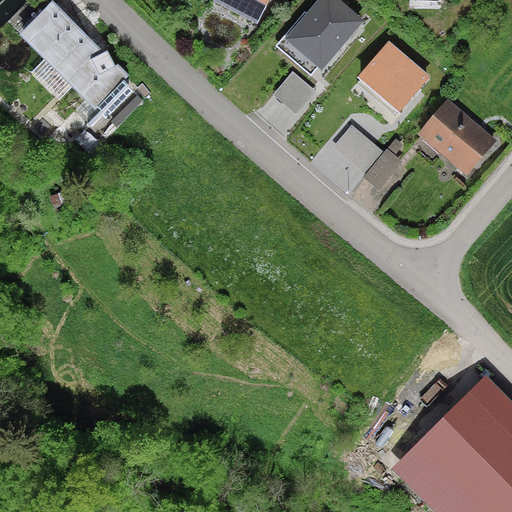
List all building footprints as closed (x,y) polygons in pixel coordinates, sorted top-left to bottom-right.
[(49,11),(44,6),(37,0),(28,0),(5,23),(100,116),(127,88),(110,72),(108,72),(100,56),(95,59),(89,53),(80,38),(66,22),(52,8),(49,11)] [(265,0),(215,0),(215,1),(227,7),(226,8),(254,22),(265,0)] [(361,20),(336,0),(319,0),(287,39),(322,67),(361,20)] [(428,76),(388,43),(360,77),(400,110),(428,76)] [(450,109),(424,140),(465,175),(491,144),(450,109)] [(376,187),(395,164),(384,154),(364,178),(376,187)] [(511,511),(511,413),(489,391),(410,468),(453,511),(511,511)]
